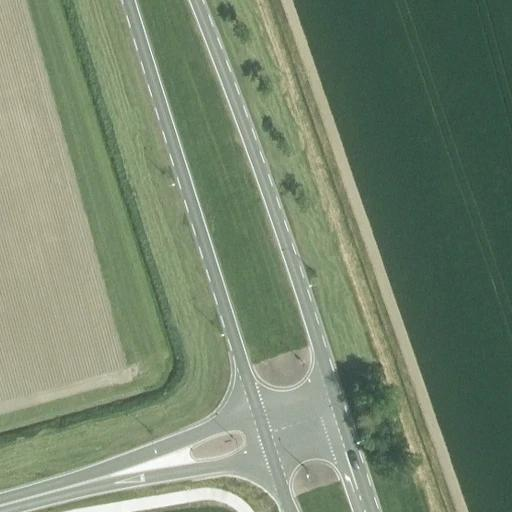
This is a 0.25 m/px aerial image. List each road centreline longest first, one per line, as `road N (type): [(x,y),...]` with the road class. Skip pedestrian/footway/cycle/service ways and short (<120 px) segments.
road 1 (trunk): [(339,414),(195,0)]
road 2 (trunk): [(125,0),(256,413)]
road 3 (secondary): [(93,482),(269,457)]
road 4 (secondary): [(256,413),(93,482)]
